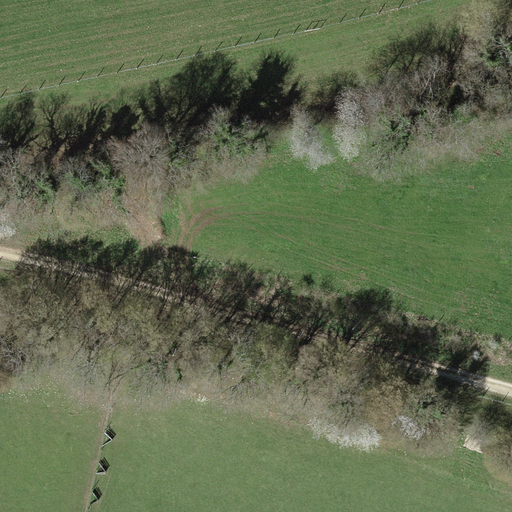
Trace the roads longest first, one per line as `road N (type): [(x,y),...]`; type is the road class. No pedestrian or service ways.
road 1 (track): [(188,305),(511,397)]
road 2 (track): [(0,257),(188,305)]
